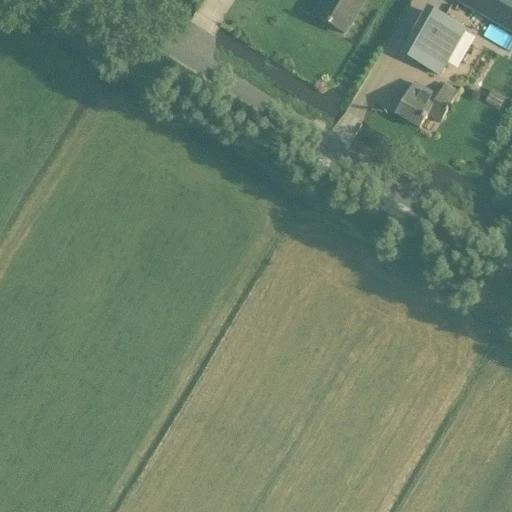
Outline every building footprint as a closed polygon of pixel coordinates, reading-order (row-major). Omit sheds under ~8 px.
[(324,0),(314,17),(345,35),(366,0),(324,0)] [(511,0),(452,0),(511,33),(511,0)] [(444,18),(419,63),(441,76),(467,31),(444,18)] [(441,124),(459,94),(445,87),(439,98),(416,85),(397,117),(421,130),(428,117),(441,124)] [(486,103),(499,111),(506,100),(493,92),(486,103)] [(412,233),(418,223),(410,218),(404,228),(412,233)]
